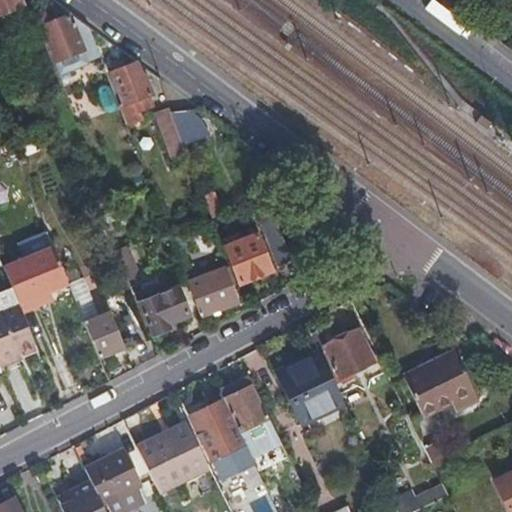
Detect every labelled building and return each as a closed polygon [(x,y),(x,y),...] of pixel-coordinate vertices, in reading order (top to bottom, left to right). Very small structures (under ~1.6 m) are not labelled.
[(0,0),(0,15),(23,6),(20,0),(0,0)] [(469,0),(476,17),(489,13),(483,0),(469,0)] [(36,16),(55,63),(57,62),(87,49),(97,45),(90,28),(70,14),(48,23),(44,13),(36,16)] [(43,38),(28,43),(32,54),(47,48),(43,38)] [(93,63),(87,49),(57,62),(62,76),(93,63)] [(112,73),(125,105),(134,101),(138,111),(148,107),(145,97),(153,94),(146,75),(143,76),(138,63),(128,67),(126,63),(123,61),(114,65),(113,68),(114,72),(112,73)] [(110,80),(100,84),(104,96),(115,92),(110,80)] [(171,112),(169,108),(156,113),(167,142),(181,137),(171,112)] [(190,110),(171,112),(181,137),(185,146),(211,135),(200,118),(190,110)] [(196,188),(191,175),(182,178),(188,191),(196,188)] [(292,262),(272,213),(258,218),(278,268),(292,262)] [(223,239),(226,247),(242,241),(238,233),(223,239)] [(272,271),(258,235),(242,241),(226,247),(225,248),(239,284),(272,271)] [(51,292),(69,285),(53,246),(3,266),(19,305),(23,313),(39,307),(54,301),(51,292)] [(139,276),(127,247),(116,252),(128,281),(139,276)] [(325,269),(316,255),(295,267),(302,281),(325,269)] [(230,267),(219,271),(224,285),(230,283),(235,281),(230,267)] [(188,283),(201,317),(237,303),(230,283),(224,285),(219,271),(188,283)] [(100,359),(126,348),(111,311),(99,316),(83,279),(71,285),(86,321),(85,322),(100,359)] [(153,287),(158,297),(171,291),(167,281),(153,287)] [(140,304),(153,336),(170,329),(167,324),(190,315),(179,288),(171,291),(158,297),(140,304)] [(20,353),(36,347),(23,313),(19,305),(0,312),(0,360),(1,363),(3,367),(23,359),(20,353)] [(375,362),(359,329),(325,346),(341,379),(375,362)] [(456,350),(404,376),(423,417),(452,403),(457,412),(479,401),(456,350)] [(345,404),(318,351),(276,373),(303,425),(345,404)] [(223,400),(246,446),(275,432),(250,380),(236,387),(234,385),(219,392),(223,400)] [(190,416),(221,481),(255,465),(253,461),(246,446),(223,400),(190,416)] [(209,469),(187,422),(136,447),(159,493),(209,469)] [(438,441),(425,448),(434,467),(448,460),(438,441)] [(124,450),(85,469),(92,484),(102,504),(141,486),(124,450)] [(273,502),(277,511),(289,511),(291,511),(277,483),(265,455),(253,461),(255,465),(266,488),(273,502)] [(511,511),(511,472),(494,481),(509,511),(511,511)] [(391,473),(381,478),(397,511),(416,511),(439,501),(449,497),(439,476),(431,479),(436,489),(416,499),(413,491),(402,496),(391,473)] [(92,484),(58,501),(63,511),(105,511),(102,504),(92,484)] [(273,502),(266,488),(256,493),(263,507),(273,502)] [(443,511),(444,511),(454,507),(449,497),(439,501),(443,511)] [(0,506),(0,511),(23,511),(17,498),(0,506)]
